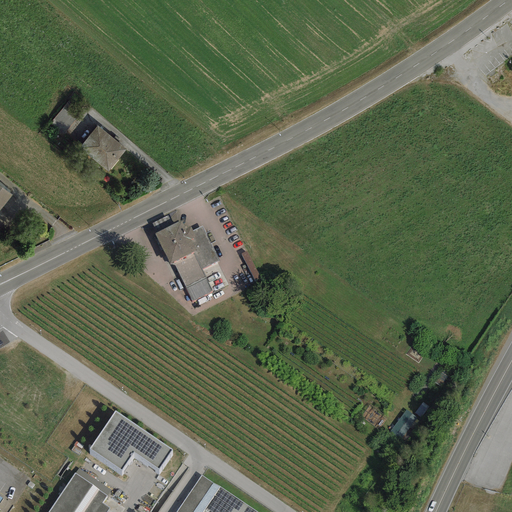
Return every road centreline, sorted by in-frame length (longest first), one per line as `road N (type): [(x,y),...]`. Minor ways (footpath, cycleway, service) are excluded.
road 1 (secondary): [(506,0),(423,62),(299,135),(0,284)]
road 2 (residential): [(0,312),(279,511)]
road 3 (trunk): [(435,511),(511,359)]
